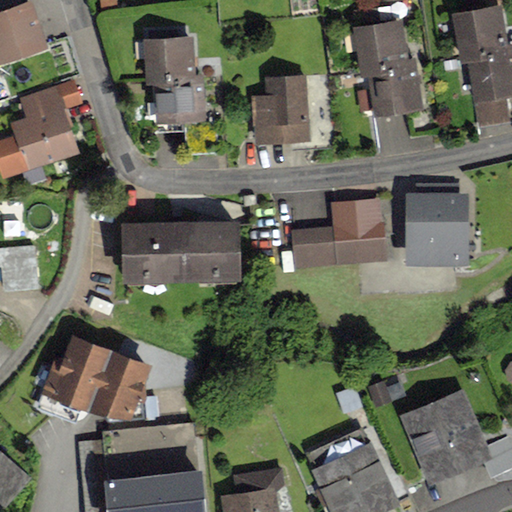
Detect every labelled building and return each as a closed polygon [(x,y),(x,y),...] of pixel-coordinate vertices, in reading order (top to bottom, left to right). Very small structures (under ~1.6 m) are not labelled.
[(35,3),(0,13),(0,66),(50,52),(35,3)] [(511,12),(457,18),(463,79),(481,78),(484,102),(511,99),(511,12)] [(409,27),(359,36),(373,116),(423,107),(409,27)] [(188,50),(150,51),(152,97),(167,96),(169,129),(207,127),(205,84),(190,85),(188,50)] [(275,99),(259,106),(260,149),(315,147),(313,80),(275,81),(275,99)] [(22,104),(31,128),(0,140),(0,184),(4,195),(87,162),(58,90),(22,104)] [(338,234),(299,237),(302,274),(394,266),(388,198),(335,203),(338,234)] [(463,198),(418,198),(418,260),(463,260),(463,198)] [(253,228),(127,228),(127,287),(253,287),(253,228)] [(0,230),(0,284),(1,297),(39,294),(37,255),(2,257),(0,230)] [(156,368),(77,339),(64,371),(56,368),(45,396),(106,418),(136,422),(156,368)] [(471,395),(411,419),(438,486),(498,462),(471,395)] [(104,442),(79,445),(86,511),(212,511),(208,473),(197,474),(192,426),(104,435),(104,442)] [(407,511),(380,453),(322,480),(336,511),(407,511)] [(0,455),(0,510),(2,511),(8,511),(33,484),(0,455)] [(289,511),(287,493),(226,499),(227,511),(289,511)]
